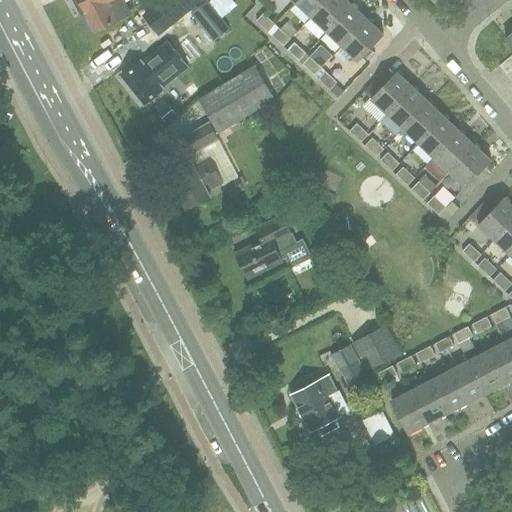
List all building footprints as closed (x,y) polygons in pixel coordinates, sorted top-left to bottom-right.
[(77,0),(95,33),(132,14),(125,0),(77,0)] [(161,0),(142,15),(157,34),(200,0),(161,0)] [(205,0),(190,13),(191,14),(214,41),(230,27),(207,0),(205,0)] [(296,0),(294,2),(310,17),(325,0),(296,0)] [(346,0),(325,0),(310,17),(325,31),(351,4),(346,0)] [(351,4),(325,31),(341,46),(366,19),(351,4)] [(275,24),(263,12),(256,20),(268,32),(275,24)] [(366,19),(341,46),(357,61),(383,34),(366,19)] [(215,74),(257,49),(242,24),(200,49),(215,74)] [(291,38),(279,27),(271,35),(283,46),(291,38)] [(185,64),(165,40),(139,62),(138,61),(119,75),(140,102),(159,86),(185,64)] [(306,53),(294,41),(286,49),(298,61),(306,53)] [(511,54),(499,64),(511,79),(511,54)] [(321,67),(309,56),(302,64),(314,75),(321,67)] [(318,79),(329,89),(337,81),(338,83),(347,73),(335,62),(327,72),(325,71),(318,79)] [(226,81),(198,98),(208,115),(218,132),(232,124),(245,116),(258,108),(275,98),(265,81),(254,64),(226,81)] [(387,114),(412,87),(397,72),(371,99),(387,114)] [(427,101),(412,87),(387,114),(402,128),(427,101)] [(427,101),(402,128),(417,143),(443,116),(427,101)] [(371,130),(379,122),(366,109),(358,117),(371,130)] [(417,143),(432,157),(433,158),(458,130),(443,116),(417,143)] [(193,129),(177,139),(182,147),(186,156),(188,155),(203,147),(219,139),(209,120),(193,129)] [(349,130),(361,141),(368,133),(357,122),(349,130)] [(378,125),(373,137),(389,144),(394,132),(378,125)] [(433,158),(432,157),(423,167),(439,181),(448,172),(474,145),(458,130),(433,158)] [(384,148),(372,137),(365,145),(377,156),(384,148)] [(398,137),(389,144),(401,158),(409,151),(398,137)] [(474,145),(448,172),(464,188),(490,160),(474,145)] [(388,151),(380,159),(392,170),(399,162),(388,151)] [(179,167),(168,172),(176,190),(185,207),(197,201),(209,195),(207,191),(215,186),(224,182),(218,172),(212,161),(201,166),(195,170),(190,161),(179,167)] [(403,166),(396,174),(407,185),(415,177),(403,166)] [(227,197),(248,186),(241,174),(221,186),(227,197)] [(425,174),(418,180),(411,188),(423,199),(430,191),(436,185),(425,174)] [(443,186),(434,195),(426,203),(438,214),(446,222),(459,208),(451,200),(455,197),(443,186)] [(484,201),(469,217),(479,225),(494,240),(511,221),(511,206),(504,199),(494,209),(484,201)] [(260,240),(234,254),(247,278),(282,260),(280,258),(286,255),(291,266),(311,256),(302,238),(295,242),(282,215),(255,229),(260,240)] [(511,252),(511,221),(494,240),(510,255),(511,252)] [(462,250),(474,262),(481,254),(469,242),(462,250)] [(485,257),(477,265),(489,276),(497,268),(485,257)] [(500,271),(493,279),(505,290),(511,283),(500,271)] [(510,315),(505,306),(491,314),(496,323),(510,315)] [(477,333),(491,326),(486,316),(472,323),(477,333)] [(401,352),(386,324),(351,342),(367,371),(401,352)] [(468,325),(453,333),(458,343),(473,336),(468,325)] [(449,335),(434,343),(439,353),(454,345),(449,335)] [(511,378),(511,352),(506,340),(487,350),(503,383),(511,378)] [(350,343),(331,353),(350,389),(367,380),(364,374),(366,373),(350,343)] [(430,345),(415,353),(420,362),(435,355),(430,345)] [(487,350),(468,359),(484,392),(503,383),(487,350)] [(411,355),(397,362),(401,370),(415,363),(411,355)] [(484,392),(468,359),(448,369),(465,402),(484,392)] [(377,372),(376,368),(366,373),(364,374),(367,380),(375,395),(387,389),(383,381),(397,374),(392,364),(377,372)] [(465,402),(448,369),(429,378),(445,411),(465,402)] [(335,389),(327,373),(290,392),(308,428),(316,424),(320,432),(338,423),(333,414),(337,412),(327,393),(335,389)] [(429,378),(410,388),(426,421),(445,411),(429,378)] [(426,421),(410,388),(390,397),(407,430),(426,421)]
